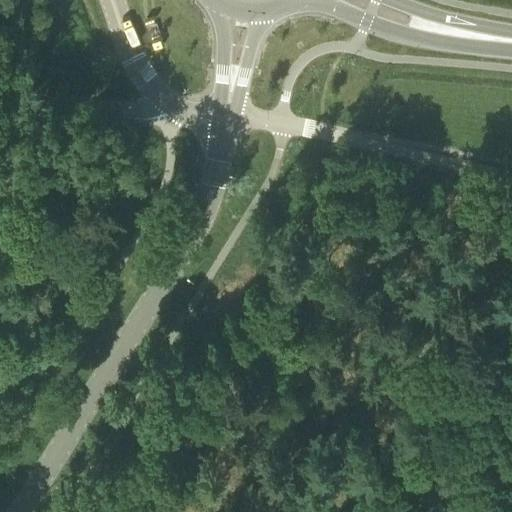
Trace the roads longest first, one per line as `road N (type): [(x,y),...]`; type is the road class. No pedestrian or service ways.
road 1 (unclassified): [(20,511),(201,222),(227,119)]
road 2 (track): [(281,126),(511,176)]
road 3 (track): [(0,99),(174,110)]
road 4 (primary): [(353,0),(436,29),(511,41)]
road 5 (unclassified): [(111,0),(134,60),(174,110)]
